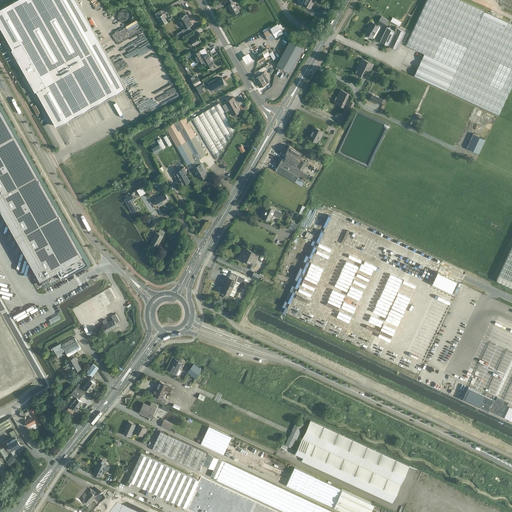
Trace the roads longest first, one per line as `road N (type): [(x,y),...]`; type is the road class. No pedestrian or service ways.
road 1 (unknown): [(395,506),(195,416),(171,381),(143,367)]
road 2 (tertiary): [(511,466),(285,360)]
road 3 (tertiary): [(135,284),(85,230),(0,78)]
road 4 (unclassified): [(11,406),(44,384),(0,306)]
road 5 (unclassified): [(265,109),(200,0)]
